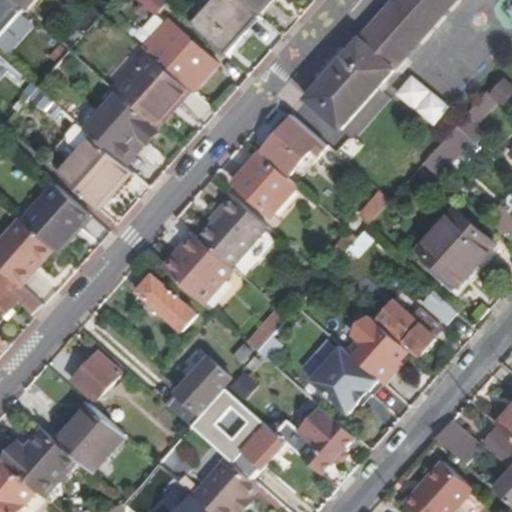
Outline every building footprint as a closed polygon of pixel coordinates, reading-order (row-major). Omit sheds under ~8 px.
[(12,0),(27,12),(37,0),(12,0)] [(137,0),(155,15),(166,3),(162,0),(137,0)] [(218,0),(195,28),(226,56),(260,17),(258,16),(240,0),(218,0)] [(240,0),(258,16),(271,0),(240,0)] [(396,0),(308,100),(344,132),(459,0),(396,0)] [(96,6),(62,43),(71,51),(104,14),(96,6)] [(261,21),(251,34),(265,44),(275,31),(261,21)] [(145,50),(152,56),(189,89),(195,94),(219,66),(169,23),(145,50)] [(189,89),(152,56),(145,64),(134,55),(108,84),(109,85),(123,97),(152,123),(171,101),(175,105),(189,89)] [(397,95),(436,127),(453,107),(414,75),(397,95)] [(511,98),(511,84),(502,76),(458,127),(474,141),(476,143),(483,136),(479,133),(482,130),(478,127),(500,102),(505,107),(511,98)] [(37,90),(28,100),(40,111),(50,100),(37,90)] [(94,140),(120,163),(142,139),(147,143),(159,129),(156,126),(152,123),(123,97),(89,135),(94,140)] [(171,101),(152,123),(156,126),(175,105),(171,101)] [(260,154),(289,178),(313,151),(319,157),(328,147),(293,116),(273,140),(271,141),(260,154)] [(436,152),(447,161),(453,165),(474,141),(458,127),(436,152)] [(0,157),(10,146),(0,136),(0,157)] [(142,139),(120,163),(127,169),(149,144),(147,143),(142,139)] [(61,177),(101,212),(134,175),(127,169),(120,163),(94,140),(61,177)] [(447,161),(436,152),(424,165),(435,175),(447,161)] [(273,217),(299,187),(289,178),(260,154),(235,184),(273,217)] [(35,202),(20,219),(37,233),(51,246),(72,222),(76,225),(86,213),(51,182),(35,202)] [(371,225),(392,202),(381,193),(360,216),(371,225)] [(271,229),(234,197),(223,210),(225,213),(216,223),(201,240),(235,270),(271,229)] [(419,251),(461,288),(499,245),(457,208),(419,251)] [(225,213),(223,210),(214,220),(216,223),(225,213)] [(511,218),(500,231),(511,241),(511,218)] [(72,222),(51,246),(54,249),(76,225),(72,222)] [(366,231),(359,239),(352,247),(362,255),(375,239),(366,231)] [(359,239),(350,232),(335,249),(344,257),(352,247),(359,239)] [(51,246),(37,233),(3,271),(42,305),(57,288),(42,275),(60,254),(54,249),(51,246)] [(235,270),(201,240),(196,237),(186,249),(189,252),(170,275),(206,306),(237,272),(235,270)] [(189,252),(186,249),(166,271),(170,275),(189,252)] [(34,313),(42,305),(3,271),(1,269),(0,269),(0,325),(21,302),(34,313)] [(139,294),(183,332),(198,315),(153,277),(139,294)] [(455,309),(434,290),(425,300),(447,318),(446,319),(455,309)] [(398,333),(394,338),(408,351),(418,359),(436,338),(395,303),(381,319),(398,333)] [(260,352),(272,338),(289,318),(279,309),(249,344),(259,352),(260,352)] [(381,380),(387,385),(405,364),(401,360),(408,351),(394,338),(370,317),(354,336),(359,341),(349,352),(381,380)] [(283,347),(272,338),(260,352),(259,352),(270,362),(283,347)] [(313,383),(350,416),(361,403),(370,393),(381,380),(349,352),(344,348),(313,383)] [(123,373),(100,353),(75,382),(97,402),(123,373)] [(511,371),(511,354),(503,364),(511,371)] [(261,363),(255,358),(247,367),(254,372),(261,363)] [(210,359),(168,406),(193,428),(226,390),(235,380),(210,359)] [(232,389),(246,400),(259,384),(244,373),(232,389)] [(288,444),(226,390),(193,428),(228,458),(255,481),(288,444)] [(374,396),(370,393),(361,403),(365,406),(374,396)] [(74,457),(94,474),(128,436),(91,403),(79,417),(81,420),(60,445),(74,457)] [(306,460),(325,477),(359,440),(349,431),(322,407),(300,431),(318,447),(306,460)] [(511,410),(511,412),(511,413),(511,417),(502,429),(511,438),(511,410)] [(511,417),(511,413),(511,412),(498,426),(501,428),(502,429),(511,417)] [(438,438),(469,466),(474,460),(484,449),(453,421),(438,438)] [(3,472),(35,502),(74,457),(60,445),(46,432),(28,453),(23,449),(3,472)] [(511,444),(498,432),(487,444),(511,465),(511,474),(497,491),(511,503),(511,444)] [(228,458),(195,496),(213,511),(239,511),(240,511),(238,511),(249,498),(250,499),(261,487),(255,481),(228,458)] [(457,459),(413,500),(425,511),(442,511),(477,480),(457,459)] [(0,469),(0,511),(27,511),(36,502),(35,502),(3,472),(0,469)] [(238,511),(240,511),(245,511),(253,502),(250,499),(249,498),(238,511)] [(36,502),(27,511),(42,511),(44,510),(36,502)] [(108,511),(127,511),(127,503),(108,511)]
